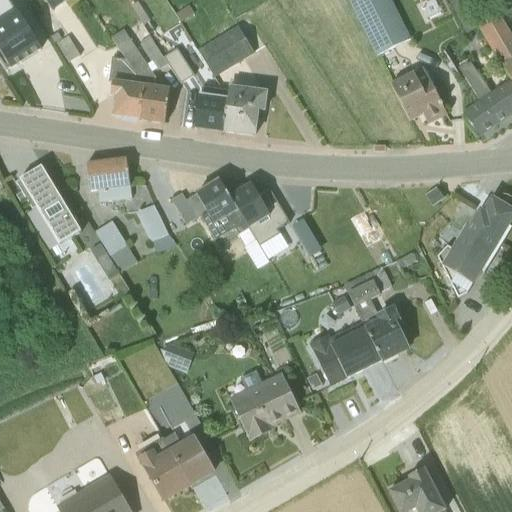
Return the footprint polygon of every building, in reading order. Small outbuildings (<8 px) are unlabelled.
[(7,0),(0,0),(0,50),(11,68),(39,50),(7,0)] [(43,0),(51,12),(66,2),(68,6),(77,0),(43,0)] [(410,40),(389,0),(347,0),(376,57),(410,40)] [(479,26),(464,0),(447,0),(466,34),(479,26)] [(150,23),(137,3),(131,7),(144,27),(150,23)] [(511,85),(511,34),(511,35),(494,9),(475,19),(511,85)] [(237,27),(197,51),(199,54),(215,79),(254,55),(237,27)] [(150,38),(136,48),(123,30),(112,38),(127,61),(144,86),(138,121),(165,125),(170,89),(161,87),(153,75),(167,66),(162,57),(150,38)] [(57,34),(50,38),(66,65),(80,57),(67,37),(61,40),(57,34)] [(200,92),(195,130),(223,133),(228,92),(222,90),(215,79),(199,54),(179,60),(173,51),(162,57),(180,85),(201,78),(208,89),(201,88),(202,91),(200,92)] [(127,61),(112,58),(107,82),(111,82),(109,97),(115,98),(113,118),(138,121),(144,86),(127,61)] [(463,116),(477,137),(511,113),(511,85),(509,81),(491,93),(470,63),(466,63),(457,68),(480,103),(463,116)] [(390,85),(409,122),(422,116),(427,125),(446,116),(432,86),(434,85),(426,70),(423,69),(390,85)] [(259,91),(257,84),(229,80),(223,133),(254,138),(256,123),(262,123),(268,92),(259,91)] [(126,160),(86,165),(90,193),(97,192),(98,204),(131,200),(126,160)] [(41,168),(15,183),(21,192),(15,196),(20,205),(26,201),(32,211),(37,208),(59,245),(80,232),(41,168)] [(219,182),(196,195),(207,214),(201,218),(215,241),(235,229),(238,235),(237,236),(245,248),(255,242),(230,198),(219,182)] [(279,235),(276,231),(288,223),(268,189),(258,195),(251,185),(230,198),(255,242),(259,247),(279,235)] [(461,235),(496,255),(511,230),(509,228),(511,222),(511,211),(505,207),(510,198),(503,195),(500,196),(495,201),(491,198),(482,212),(479,210),(468,228),(466,227),(461,235)] [(153,206),(136,214),(149,243),(156,255),(176,246),(167,236),(153,206)] [(306,214),(294,222),(312,252),(325,244),(306,214)] [(137,263),(112,223),(95,233),(120,273),(137,263)] [(496,255),(461,235),(452,250),(447,248),(437,258),(457,299),(466,295),(480,273),(484,275),(496,255)] [(112,267),(99,245),(89,251),(102,273),(112,267)] [(396,262),(400,271),(416,263),(411,254),(396,262)] [(391,288),(381,267),(343,286),(362,323),(382,363),(410,349),(400,330),(404,328),(394,307),(377,315),(371,302),(380,297),(379,294),(391,288)] [(327,336),(309,345),(330,388),(382,363),(362,323),(329,340),(327,336)] [(184,370),(190,354),(171,348),(166,363),(184,370)] [(301,416),(281,374),(260,384),(254,373),(239,380),(244,392),(228,399),(249,444),(275,431),(274,429),(301,416)] [(175,434),(163,440),(190,488),(215,474),(194,437),(181,444),(175,434)] [(190,488),(163,440),(135,456),(163,504),(190,488)] [(408,481),(387,492),(397,511),(441,511),(445,511),(423,469),(406,478),(408,481)] [(57,511),(131,511),(110,476),(55,508),(57,511)]
